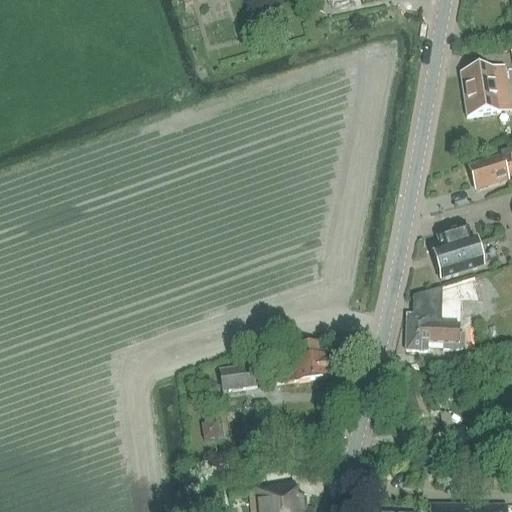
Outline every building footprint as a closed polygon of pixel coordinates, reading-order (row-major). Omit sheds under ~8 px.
[(460,77),(467,120),(500,115),(496,88),(506,86),(503,70),(460,77)] [(467,170),(475,196),(508,186),(504,174),(511,171),(511,152),(507,155),(508,157),(467,170)] [(440,283),(483,270),(474,242),(471,243),(467,231),(437,241),(440,252),(431,255),(440,283)] [(474,281),(442,291),(412,299),(411,317),(406,317),(404,355),(428,355),(428,350),(457,351),(461,351),(463,351),(464,339),(459,339),(460,326),(441,326),(442,300),(476,290),(474,281)] [(275,388),(294,384),(326,379),(324,359),(321,359),(320,346),(294,350),(296,362),(277,365),(277,372),(273,373),(275,388)] [(254,371),(262,370),(260,356),(245,358),(246,370),(218,374),(221,396),(257,391),(254,371)] [(409,425),(437,417),(427,378),(399,386),(409,425)] [(479,442),(489,440),(487,427),(479,429),(479,432),(448,437),(455,479),(484,473),(479,442)] [(447,438),(431,442),(434,458),(450,455),(447,438)] [(315,511),(316,511),(308,511),(307,498),(295,499),(294,486),(247,494),(248,511),(315,511)]
